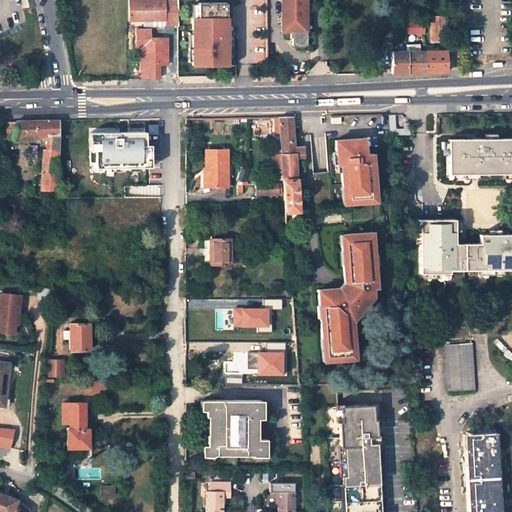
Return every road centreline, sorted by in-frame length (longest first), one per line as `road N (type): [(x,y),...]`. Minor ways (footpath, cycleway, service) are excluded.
road 1 (residential): [(167,100),(171,511)]
road 2 (secondary): [(511,88),(167,100)]
